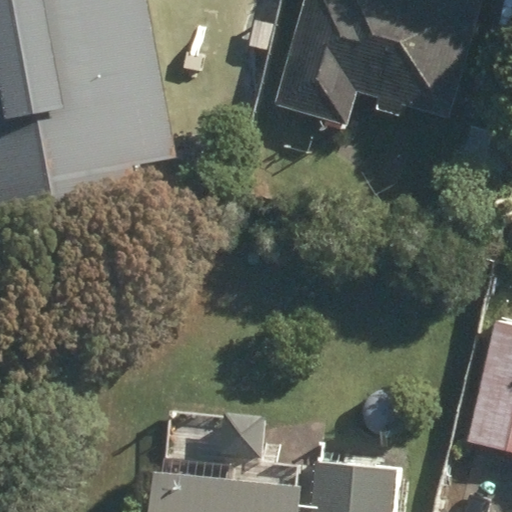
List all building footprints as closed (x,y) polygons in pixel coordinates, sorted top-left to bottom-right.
[(0,0),(0,215),(154,187),(149,163),(190,156),(161,0),(0,0)] [(476,4),(462,0),(302,0),(270,107),(343,129),(353,94),(376,101),(372,112),(391,118),(395,105),(442,119),(476,4)] [(511,128),(476,118),(463,160),(511,174),(511,128)] [(511,329),(490,325),(464,447),(511,457),(511,329)] [(391,437),(399,436),(406,433),(411,427),(415,420),(415,412),(413,404),(409,398),(402,393),(395,391),(387,391),(380,394),(374,398),(370,405),(368,412),(369,419),(372,426),(377,432),(383,436),(391,437)] [(310,467),(305,511),(386,511),(390,475),(310,467)] [(292,511),(295,490),(143,476),(140,511),(292,511)]
